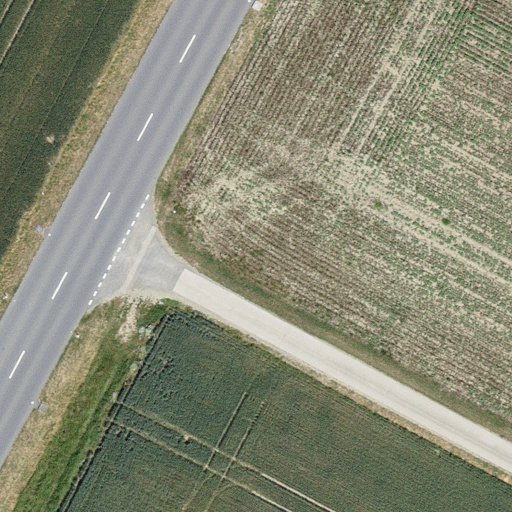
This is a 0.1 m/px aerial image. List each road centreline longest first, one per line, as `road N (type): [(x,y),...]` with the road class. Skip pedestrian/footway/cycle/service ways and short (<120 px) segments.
road 1 (track): [(511,457),(95,234)]
road 2 (tertiary): [(220,0),(0,409)]
